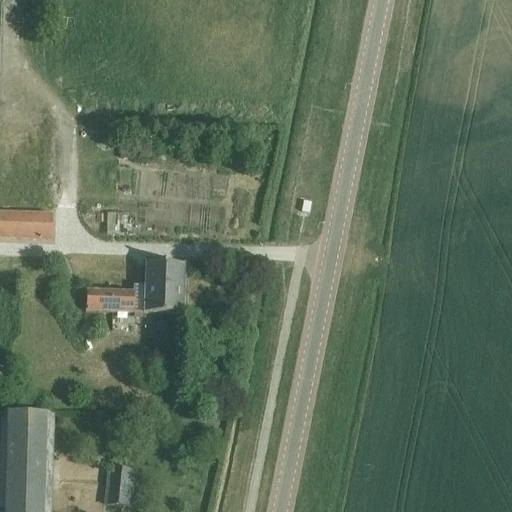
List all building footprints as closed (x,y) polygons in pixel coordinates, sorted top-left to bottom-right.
[(0,239),(51,241),(52,215),(0,213),(0,239)] [(183,316),(184,267),(145,266),(144,287),(136,287),(136,294),(88,293),(87,313),(183,316)] [(167,322),(156,322),(156,332),(167,332),(167,322)] [(0,511),(51,511),(54,418),(2,417),(0,508),(0,511)] [(131,509),(134,474),(111,471),(108,507),(131,509)]
